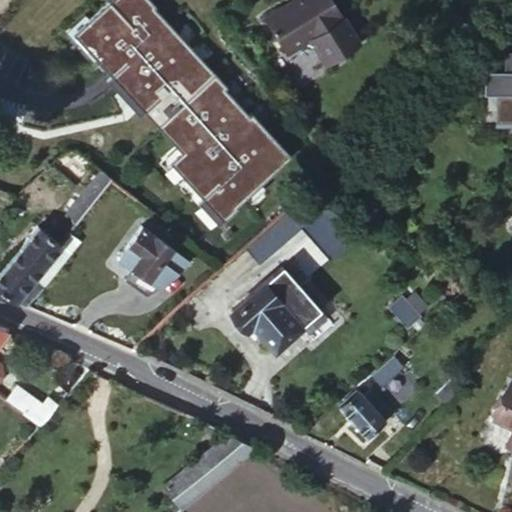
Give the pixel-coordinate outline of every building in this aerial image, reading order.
[(147,0),(109,0),(73,34),(113,79),(138,106),(181,152),(169,163),(221,220),(291,156),(251,113),(248,115),(224,88),(226,86),(147,0)] [(324,0),(294,0),(260,21),(280,54),(297,44),(307,49),(318,68),(353,47),(324,0)] [(511,47),(504,47),(503,64),(482,64),(482,87),(464,86),(464,88),(482,88),(481,114),(511,114),(511,47)] [(97,194),(109,179),(97,170),(85,184),(97,194)] [(75,224),(97,194),(85,184),(63,213),(75,224)] [(299,201),(247,248),(256,260),(309,214),(299,201)] [(0,269),(0,294),(25,304),(41,287),(32,278),(59,243),(35,224),(0,269)] [(133,260),(129,265),(159,285),(187,258),(137,224),(119,251),(133,260)] [(32,278),(41,287),(78,241),(68,231),(59,243),(32,278)] [(119,251),(116,256),(129,265),(133,260),(119,251)] [(291,276),(280,265),(231,308),(248,326),(252,323),(274,347),(319,307),(303,290),(291,276)] [(295,273),(291,276),(303,290),(306,286),(295,273)] [(402,297),(390,307),(407,326),(419,315),(402,297)] [(391,355),(369,375),(378,385),(400,366),(391,355)] [(457,374),(437,394),(449,405),(468,385),(457,374)] [(39,425),(57,405),(46,397),(42,403),(16,384),(4,400),(19,411),(39,425)] [(489,419),(508,429),(511,430),(511,388),(506,385),(489,419)] [(355,387),(336,404),(365,435),(391,411),(370,387),(361,395),(355,387)] [(19,411),(4,400),(0,396),(0,412),(12,421),(19,411)] [(511,430),(508,429),(501,445),(511,450),(511,430)] [(173,511),(176,511),(255,448),(224,433),(162,485),(171,496),(164,502),(173,511)]
